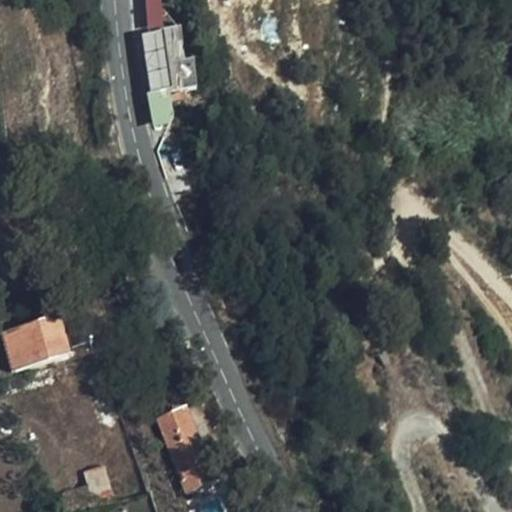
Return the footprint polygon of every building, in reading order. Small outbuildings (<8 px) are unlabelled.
[(145,0),(146,1),(150,38),(160,37),(168,91),(195,88),(193,71),(184,72),(178,39),(169,39),(163,0),(145,0)] [(160,37),(150,38),(143,40),(151,95),(168,91),(160,37)] [(75,355),(65,316),(4,332),(15,371),(75,355)] [(205,453),(189,412),(176,419),(173,411),(158,417),(192,496),(221,484),(208,452),(205,453)] [(104,475),(79,484),(83,495),(90,493),(108,487),(104,475)] [(96,511),(114,504),(108,487),(90,493),(96,511)]
